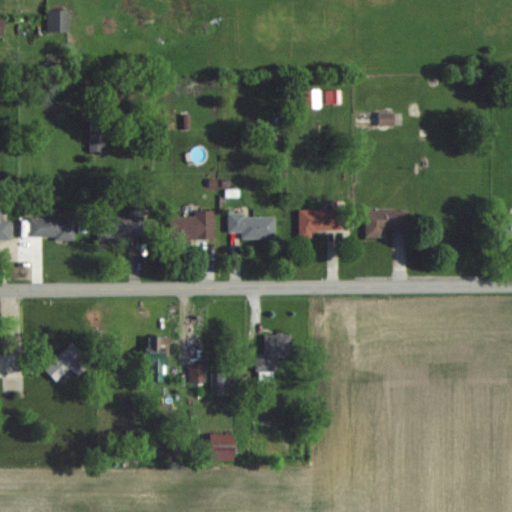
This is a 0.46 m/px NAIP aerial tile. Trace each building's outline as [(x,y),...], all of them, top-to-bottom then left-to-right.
[(69,32),(69,10),(46,10),(46,32),(69,32)] [(393,126),(393,114),(378,114),(378,126),(393,126)] [(88,151),(102,151),(102,133),(88,133),(88,151)] [(297,209),(297,232),(339,232),(339,209),(297,209)] [(213,239),(213,210),(192,210),(192,215),(167,215),(167,239),(213,239)] [(363,238),(385,238),(385,229),(407,229),(407,210),(363,210),(363,238)] [(511,213),(497,213),(497,236),(511,236),(511,213)] [(275,238),(274,214),(227,216),(227,233),(240,232),(240,239),(275,238)] [(74,216),(28,216),(28,238),(74,238),(74,216)] [(142,216),(96,216),(96,238),(142,238),(142,216)] [(0,239),(9,240),(9,219),(0,219),(0,239)] [(263,353),(254,353),(254,371),(275,371),(275,356),(290,356),(290,334),(263,334),(263,353)] [(165,380),(165,335),(146,335),(146,364),(149,364),(149,380),(165,380)] [(43,369),(55,381),(69,368),(77,376),(89,364),(69,343),(43,369)] [(204,364),(188,364),(188,382),(204,382),(204,364)] [(227,371),(211,371),(211,389),(228,389),(227,371)] [(231,433),(206,433),(206,460),(231,460),(231,433)]
